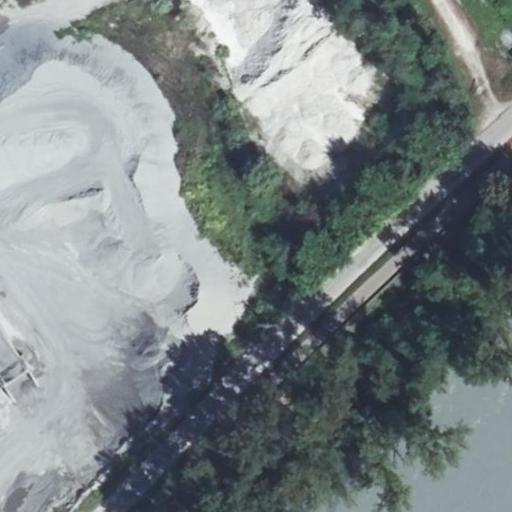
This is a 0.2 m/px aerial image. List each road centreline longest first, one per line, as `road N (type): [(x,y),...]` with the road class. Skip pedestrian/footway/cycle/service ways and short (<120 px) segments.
road 1 (unclassified): [(106,511),(330,286),(511,123)]
road 2 (track): [(440,0),(465,41),(497,135)]
